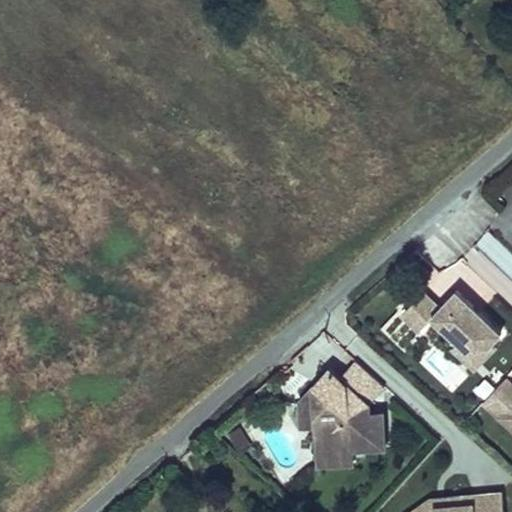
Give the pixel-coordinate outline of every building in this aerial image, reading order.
[(511,279),(511,252),(490,231),(476,245),(511,279)] [(423,296),(401,319),(419,334),(434,318),(473,354),(479,348),(492,349),(503,338),(456,294),(439,312),(423,296)] [(433,348),(421,361),(443,381),(455,367),(433,348)] [(317,436),(318,459),(354,457),(385,455),(382,420),(370,420),(369,409),(385,391),(364,372),(347,389),(330,376),(301,410),(316,421),(317,436)] [(511,382),(510,380),(487,405),(511,429),(511,382)] [(316,421),(301,410),(302,437),(317,436),(316,421)] [(240,426),(227,433),(237,453),(251,446),(240,426)] [(354,457),(318,459),(319,476),(355,474),(354,457)] [(504,511),(503,494),(432,503),(420,511),(504,511)]
